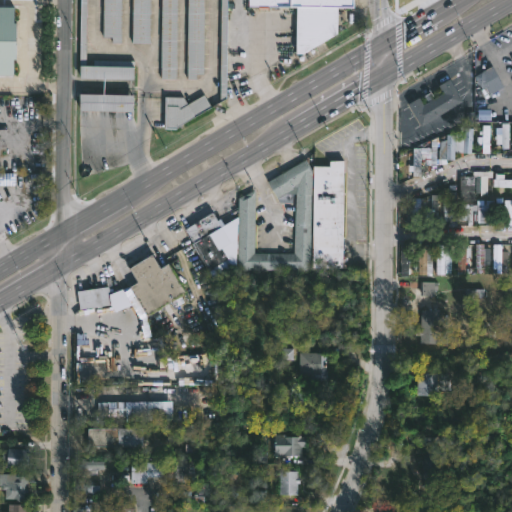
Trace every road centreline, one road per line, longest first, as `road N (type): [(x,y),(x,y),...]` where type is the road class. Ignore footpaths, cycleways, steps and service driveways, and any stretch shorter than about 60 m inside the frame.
road 1 (residential): [(387,79),(382,387)]
road 2 (primary): [(387,42),(130,194)]
road 3 (primary): [(61,270),(306,126)]
road 4 (residential): [(58,511),(61,270)]
road 5 (residential): [(60,235),(64,0)]
road 6 (primary): [(387,79),(511,5)]
road 7 (residential): [(511,167),(475,167),(386,203)]
road 8 (residential): [(511,235),(385,236)]
